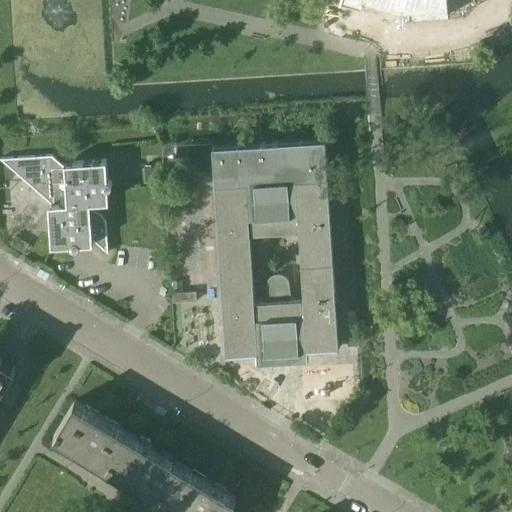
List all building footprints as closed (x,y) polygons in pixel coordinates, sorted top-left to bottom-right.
[(339,0),(339,4),(403,19),(465,14),(481,0),(339,0)] [(258,352),(258,350),(306,347),(306,349),(339,347),(325,139),(212,146),(226,354),(258,352)] [(105,159),(69,162),(68,162),(65,166),(52,155),(0,158),(52,203),(49,208),(51,245),(89,243),(93,238),(108,252),(106,223),(106,221),(105,219),(104,217),(103,215),(102,214),(100,212),(98,211),(95,210),(93,209),(91,209),(90,202),(105,201),(108,197),(105,159)] [(346,335),(347,346),(358,345),(357,334),(346,335)] [(0,390),(15,365),(0,355),(0,390)] [(127,432),(84,406),(74,400),(54,434),(107,466),(127,432)] [(181,465),(138,438),(127,432),(107,466),(160,499),(181,465)] [(227,511),(236,498),(191,471),(181,465),(160,499),(182,511),(227,511)]
